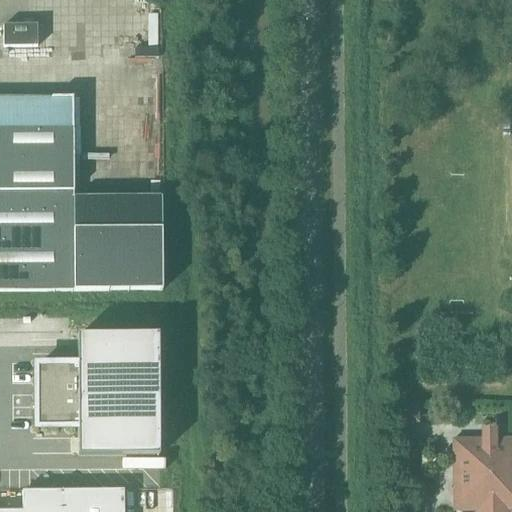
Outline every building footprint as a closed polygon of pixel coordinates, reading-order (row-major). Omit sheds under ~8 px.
[(2,48),(36,48),(36,26),(2,26),(2,48)] [(0,292),(73,292),(162,291),(162,197),(73,198),(72,99),(0,98),(0,292)] [(35,366),(36,427),(77,427),(77,457),(158,456),(157,335),(76,336),(76,365),(35,366)] [(399,406),(399,424),(418,424),(417,406),(399,406)] [(511,511),(511,438),(451,439),(452,511),(474,511),(511,511)] [(0,511),(122,511),(123,490),(21,491),(21,508),(11,508),(11,511),(0,511)]
